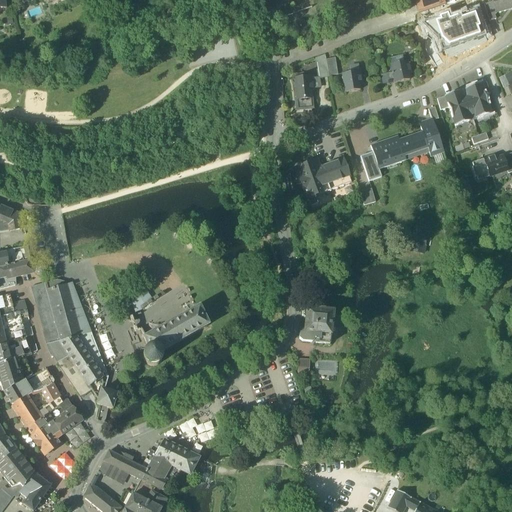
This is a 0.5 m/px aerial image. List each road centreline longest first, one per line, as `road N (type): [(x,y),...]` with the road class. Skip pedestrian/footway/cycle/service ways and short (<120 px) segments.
road 1 (residential): [(75,505),(103,444),(167,419),(285,342),(294,295),(276,141)]
road 2 (residential): [(276,141),(420,91),(511,38)]
road 3 (residential): [(254,0),(273,74),(276,141)]
